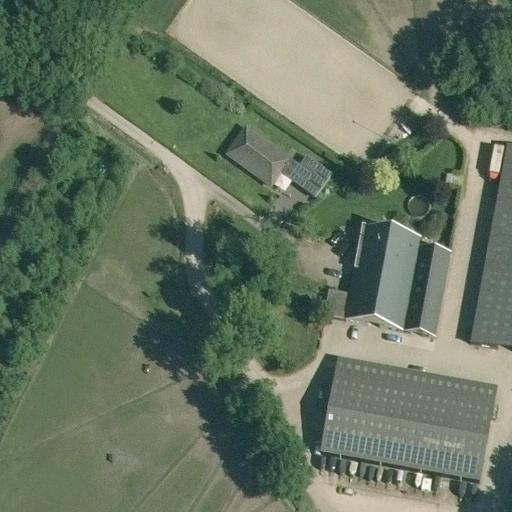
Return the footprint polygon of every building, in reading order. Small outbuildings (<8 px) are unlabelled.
[(20,13),(17,20),(20,29),(28,33),(36,29),(40,21),(37,13),(29,9),(20,13)] [(299,170),(289,162),(246,132),(228,157),(271,187),(279,175),(290,182),(299,170)] [(511,150),(507,149),(471,346),(511,353),(511,150)] [(307,158),(299,170),(323,187),(331,176),(320,168),(307,158)] [(330,295),(325,318),(346,322),(435,339),(451,256),(418,250),(420,240),(364,229),(350,299),(330,295)] [(494,406),(336,377),(321,457),(479,486),(494,406)]
